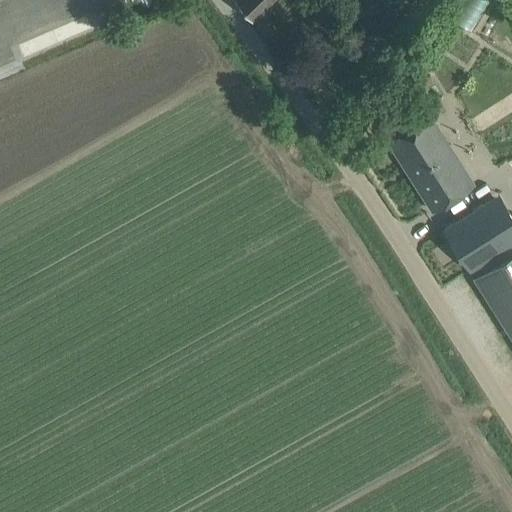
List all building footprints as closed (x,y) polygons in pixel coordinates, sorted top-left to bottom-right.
[(235,0),(252,18),(271,0),(235,0)] [(459,0),(448,16),(470,31),(491,0),(459,0)] [(430,74),(411,85),(416,93),(417,92),(434,82),(435,82),(430,74)] [(429,112),(387,138),(432,209),(463,190),(436,148),(448,142),(429,112)] [(479,205),(444,227),(470,268),(511,241),(511,215),(509,211),(490,223),(479,205)] [(511,251),(474,276),(511,334),(511,251)]
